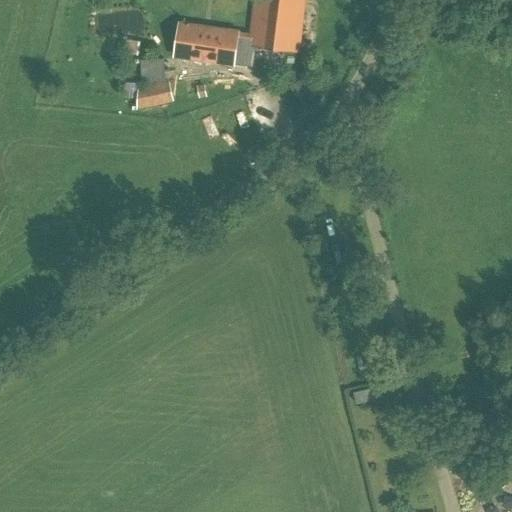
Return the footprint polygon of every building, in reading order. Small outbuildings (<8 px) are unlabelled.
[(299,54),(305,0),(253,0),(250,34),(238,32),(238,33),(179,24),(174,57),(234,66),(234,65),(248,67),(250,47),(285,52),(283,64),(296,66),(298,54),(299,54)] [(166,83),(165,59),(141,59),(142,84),(166,83)] [(137,110),(174,101),(173,94),(185,90),(183,78),(169,82),(169,83),(138,90),(137,110)] [(299,98),(312,88),(304,78),(291,88),(299,98)] [(381,386),(353,393),(356,404),(383,397),(381,386)]
